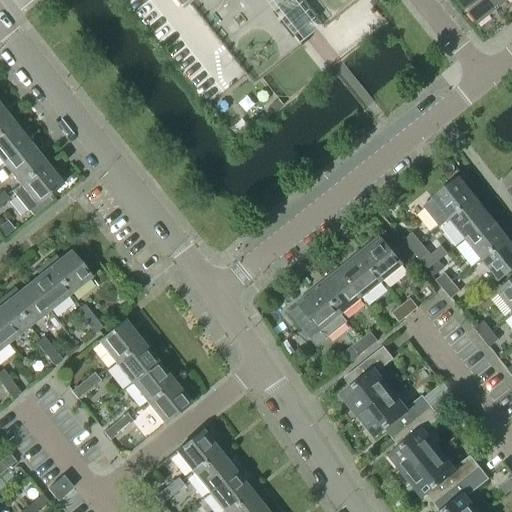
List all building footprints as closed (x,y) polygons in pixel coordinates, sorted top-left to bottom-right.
[(178,0),(186,10),(191,6),(236,62),(247,76),(342,0),(178,0)] [(498,9),(490,0),(456,0),(477,26),(498,9)] [(490,0),(498,9),(509,0),(490,0)] [(0,134),(18,120),(10,110),(5,114),(0,106),(0,134)] [(0,134),(0,162),(3,165),(29,144),(21,133),(26,130),(18,120),(0,134)] [(3,165),(19,186),(50,161),(42,151),(38,154),(29,144),(3,165)] [(50,161),(19,186),(11,192),(28,213),(62,185),(54,174),(58,170),(50,161)] [(462,175),(422,207),(439,228),(448,220),(475,198),(469,190),(472,188),(462,175)] [(2,193),(0,194),(0,207),(9,200),(2,193)] [(475,198),(448,220),(465,240),(491,219),(495,216),(485,204),(482,207),(475,198)] [(491,219),(465,240),(481,261),(508,239),(501,231),(504,229),(495,216),(491,219)] [(403,241),(411,250),(420,243),(413,234),(403,241)] [(369,249),(361,256),(382,283),(403,266),(379,236),(366,246),(369,249)] [(511,244),(508,239),(481,261),(497,282),(511,269),(511,244)] [(420,243),(411,250),(418,259),(427,252),(420,243)] [(55,256),(45,264),(70,295),(91,279),(69,252),(58,260),(55,256)] [(350,259),(338,269),(340,272),(362,299),(382,283),(361,256),(353,263),(350,259)] [(39,276),(28,284),(49,312),(70,295),(45,264),(35,272),(39,276)] [(328,282),(320,289),(342,315),(362,299),(340,272),(338,269),(326,279),(328,282)] [(436,282),(443,291),(452,284),(445,274),(436,282)] [(511,280),(496,293),(511,312),(511,280)] [(14,288),(4,296),(29,328),(49,312),(28,284),(18,293),(14,288)] [(452,284),(443,291),(450,300),(460,293),(452,284)] [(300,305),(289,314),(310,340),(321,332),(326,339),(347,323),(342,315),(320,289),(312,295),(309,292),(297,302),(300,305)] [(0,333),(9,344),(29,328),(4,296),(0,299),(0,333)] [(411,300),(402,307),(409,316),(418,309),(411,300)] [(76,312),(85,323),(92,317),(83,305),(76,312)] [(409,316),(402,307),(392,315),(400,324),(409,316)] [(92,317),(85,323),(94,334),(102,328),(92,317)] [(97,343),(114,364),(145,338),(137,328),(133,332),(124,321),(97,343)] [(474,330),(481,339),(490,332),(483,322),(474,330)] [(370,332),(361,340),(368,349),(378,342),(370,332)] [(490,332),(481,339),(488,348),(498,341),(490,332)] [(0,350),(9,344),(0,333),(0,350)] [(35,344),(44,356),(52,349),(43,338),(35,344)] [(114,364),(130,384),(157,362),(149,352),(153,348),(145,338),(114,364)] [(368,349),(361,340),(352,347),(359,356),(368,349)] [(341,395),(358,417),(391,391),(376,373),(393,359),(384,347),(344,379),(351,387),(341,395)] [(52,349),(44,356),(54,367),(61,361),(52,349)] [(130,384),(147,404),(178,379),(170,369),(166,373),(157,362),(130,384)] [(0,372),(0,384),(3,389),(11,382),(2,371),(0,372)] [(94,373),(83,383),(89,390),(100,381),(94,373)] [(178,379),(147,404),(164,425),(190,404),(181,392),(186,389),(178,379)] [(11,382),(3,389),(13,400),(20,394),(11,382)] [(89,390),(83,383),(71,392),(77,399),(89,390)] [(385,430),(392,439),(432,408),(422,396),(405,409),(391,391),(358,417),(375,438),(385,430)] [(389,456),(406,477),(439,451),(424,433),(441,419),(432,408),(392,439),(399,448),(389,456)] [(127,414),(115,423),(121,431),(133,422),(127,414)] [(121,431),(115,423),(104,432),(110,440),(121,431)] [(175,452),(192,473),(223,448),(215,438),(211,442),(202,431),(175,452)] [(192,473),(208,493),(235,472),(226,461),(231,458),(223,448),(192,473)] [(426,495),(434,504),(479,468),(470,456),(453,469),(439,451),(406,477),(423,498),(426,495)] [(9,455),(0,462),(0,467),(4,472),(15,463),(9,455)] [(477,511),(466,498),(489,479),(479,468),(434,504),(439,511),(477,511)] [(208,493),(222,511),(226,511),(256,488),(248,479),(243,482),(235,472),(208,493)] [(72,489),(63,477),(47,490),(56,501),(72,489)] [(511,490),(511,477),(500,488),(506,495),(511,490)] [(178,478),(166,487),(172,495),(184,486),(178,478)] [(172,495),(166,487),(155,497),(161,504),(172,495)] [(226,511),(266,511),(259,502),(264,498),(256,488),(226,511)] [(42,496),(30,505),(35,511),(37,511),(48,504),(42,496)]
